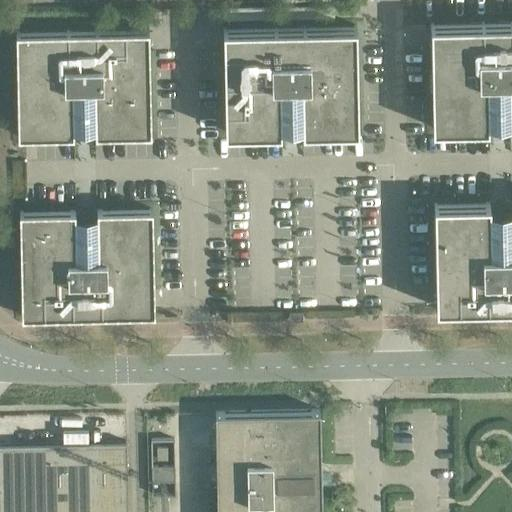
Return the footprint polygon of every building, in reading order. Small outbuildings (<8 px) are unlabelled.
[(511,126),(511,21),(430,23),(431,27),(431,36),(431,44),(431,63),(433,128),(488,127),(488,121),(495,121),(495,122),(495,123),(496,124),(497,125),(498,125),(499,126),(500,125),(501,125),(502,125),(502,124),(503,124),(503,123),(503,122),(504,121),(510,121),(510,126),(511,126)] [(358,129),(357,64),(357,48),(356,25),(319,26),(286,26),(223,27),(223,31),(223,38),(224,50),(225,132),(280,131),(281,131),(281,125),(287,125),(287,126),(288,127),(288,128),(289,128),(289,129),(290,129),(291,130),(292,130),(293,130),(293,129),(294,129),(295,128),(295,127),(296,127),(296,126),(296,125),(302,125),(303,130),(358,129)] [(151,133),(149,50),(149,40),(149,29),(16,31),(18,136),(74,135),(74,129),(80,129),(80,130),(80,131),(81,132),(82,132),(83,133),(84,134),(85,134),(86,133),(88,132),(89,131),(89,130),(89,129),(95,129),(95,134),(151,133)] [(511,305),(511,201),(511,207),(505,207),(505,205),(504,205),(504,204),(503,203),(502,203),(501,203),(500,203),(499,203),(498,204),(497,205),(497,207),(490,207),(490,202),(434,203),(436,287),(436,297),(436,307),(511,305)] [(154,290),(153,208),(97,209),(97,215),(91,215),(90,214),(90,213),(89,212),(88,211),(87,211),(86,211),(85,211),(84,211),(83,212),(82,214),(82,215),(75,215),(75,210),(19,211),(22,315),(155,313),(155,312),(154,300),(154,290)] [(302,319),(302,310),(289,310),(289,319),(292,319),(302,319)] [(322,511),(322,487),(321,465),(320,409),(314,410),(220,411),(215,411),(215,421),(216,435),(217,470),(217,511),(322,511)] [(127,511),(126,441),(123,441),(118,441),(0,443),(0,511),(127,511)] [(175,494),(175,465),(152,465),(152,494),(175,494)]
